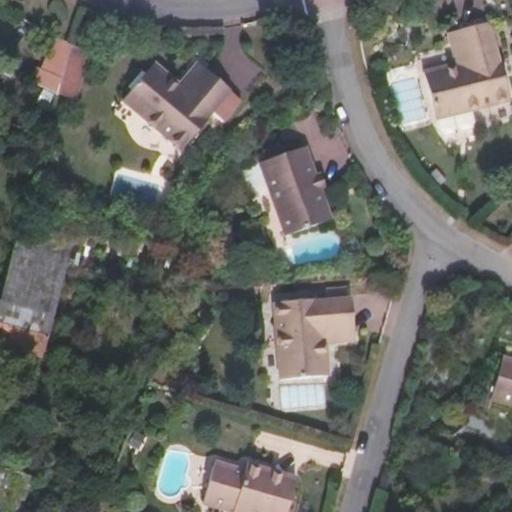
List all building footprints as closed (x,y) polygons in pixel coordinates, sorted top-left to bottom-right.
[(455,63),(423,70),(433,115),(453,110),(470,107),(507,98),(497,53),(494,53),(488,23),(448,31),(451,44),(463,42),(467,60),(455,63)] [(48,37),(30,86),(74,101),(91,53),(48,37)] [(463,42),(451,44),(455,63),(467,60),(463,42)] [(149,63),(117,101),(178,151),(209,112),(218,119),(236,98),(193,62),(185,72),(194,79),(184,92),(175,84),(149,63)] [(194,79),(185,72),(175,84),(184,92),(194,79)] [(470,107),(453,110),(455,120),(461,125),(469,124),(472,117),(470,107)] [(298,146),(254,163),(283,235),(327,217),(315,189),(312,191),(307,177),(310,176),(298,146)] [(310,176),(307,177),(312,191),(315,189),(321,187),(316,174),(310,176)] [(18,228),(22,230),(16,248),(68,264),(82,212),(27,197),(18,228)] [(22,230),(18,228),(12,247),(16,248),(22,230)] [(0,345),(41,358),(68,264),(16,248),(12,247),(0,289),(0,345)] [(320,296),(271,299),(277,377),(326,373),(323,339),(322,327),(338,326),(339,338),(352,337),(348,296),(320,298),(320,296)] [(338,326),(322,327),(323,339),(339,338),(338,326)] [(511,355),(504,353),(493,391),(511,396),(511,355)] [(511,396),(493,391),(492,396),(511,401),(511,396)] [(242,467),(212,459),(201,496),(231,504),(229,510),(228,511),(283,511),(293,476),(269,469),(268,475),(257,472),(259,466),(243,461),(242,467)] [(269,469),(259,466),(257,472),(268,475),(269,469)] [(1,467),(0,467),(0,511),(21,511),(33,477),(1,467)] [(201,496),(200,502),(229,510),(231,504),(201,496)]
